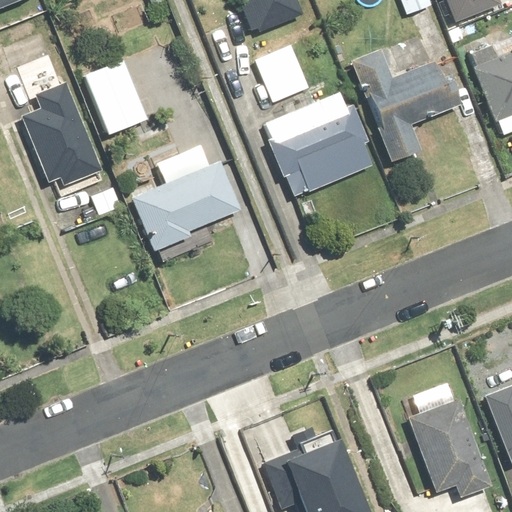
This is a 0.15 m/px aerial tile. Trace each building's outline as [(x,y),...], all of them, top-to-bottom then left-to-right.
[(293,0),(247,0),(248,2),(239,5),(251,35),(300,15),(293,0)] [(430,0),(401,0),(408,15),(432,5),(430,0)] [(446,0),(455,21),(498,4),(496,0),(446,0)] [(511,39),(469,55),(494,122),(511,115),(511,39)] [(290,44),(255,60),(275,105),(310,89),(290,44)] [(383,49),(352,61),(390,161),(419,150),(410,125),(462,105),(452,80),(447,82),(439,61),(394,78),(383,49)] [(122,60),(84,76),(109,134),(146,118),(122,60)] [(41,108),(21,117),(48,181),(59,177),(63,185),(102,169),(65,82),(35,95),(41,108)] [(344,106),(339,93),(263,124),(293,196),(371,163),(364,146),(370,144),(353,102),(344,106)] [(210,166),(201,145),(156,165),(165,183),(132,198),(155,250),(189,235),(187,231),(242,206),(221,161),(210,166)] [(121,206),(112,187),(91,197),(100,216),(121,206)] [(511,383),(485,393),(510,461),(511,460),(511,383)] [(489,488),(457,398),(437,405),(432,389),(401,400),(433,490),(453,483),(458,499),(489,488)] [(364,511),(335,432),(262,459),(281,511),(364,511)]
